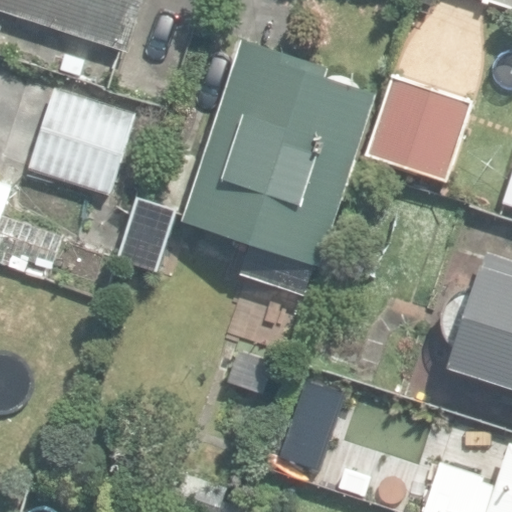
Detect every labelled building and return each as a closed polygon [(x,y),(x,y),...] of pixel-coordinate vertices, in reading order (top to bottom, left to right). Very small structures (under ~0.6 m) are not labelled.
[(0,0),(0,8),(132,52),(149,0),(0,0)] [(330,77),(333,68),(243,39),(184,221),(250,243),(240,275),(305,296),(315,264),(324,266),(380,93),(362,87),(359,83),(354,79),(348,76),(342,75),(336,75),(330,77)] [(368,155),(449,184),(478,102),(397,73),(368,155)] [(33,168),(113,193),(139,110),(59,86),(33,168)] [(511,173),(500,212),(511,215),(511,173)] [(0,240),(18,185),(0,178),(0,240)] [(122,258),(158,271),(179,213),(143,200),(122,258)] [(0,247),(0,264),(53,281),(68,236),(10,218),(0,247)] [(511,257),(490,250),(480,281),(476,282),(468,285),(461,289),(455,295),(451,302),(448,310),(446,318),(447,326),(449,335),(452,342),(457,348),(451,367),(511,387),(511,257)] [(313,351),(361,367),(370,339),(322,322),(313,351)] [(342,394),(302,381),(283,442),(323,455),(342,394)] [(511,511),(511,445),(511,447),(479,436),(467,471),(440,462),(423,511),(511,511)] [(376,497),(405,506),(414,479),(385,470),(376,497)] [(222,511),(229,485),(188,475),(178,511),(222,511)]
